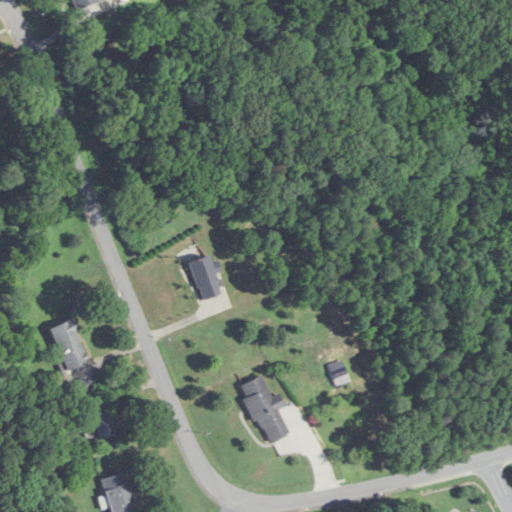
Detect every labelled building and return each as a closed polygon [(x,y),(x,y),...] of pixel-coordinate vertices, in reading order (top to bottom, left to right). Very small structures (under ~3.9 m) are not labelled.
[(71,0),(78,16),(88,11),(86,6),(97,1),(96,0),(71,0)] [(221,294),(208,255),(188,262),(201,301),(221,294)] [(49,329),(67,371),(89,361),(70,319),(49,329)] [(239,386),(265,444),(289,433),(279,410),(285,407),(278,393),(270,397),(261,376),(239,386)] [(96,383),(80,378),(75,393),(92,398),(96,383)] [(90,419),(100,439),(115,432),(105,411),(90,419)] [(101,479),(109,511),(135,511),(125,472),(101,479)]
